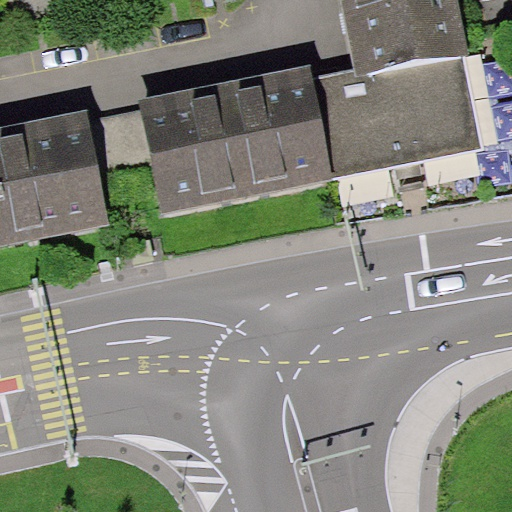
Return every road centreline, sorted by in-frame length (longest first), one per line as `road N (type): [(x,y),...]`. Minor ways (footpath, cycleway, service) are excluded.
road 1 (residential): [(0,383),(267,328)]
road 2 (primary): [(267,328),(511,282)]
road 3 (primary): [(316,511),(267,328)]
